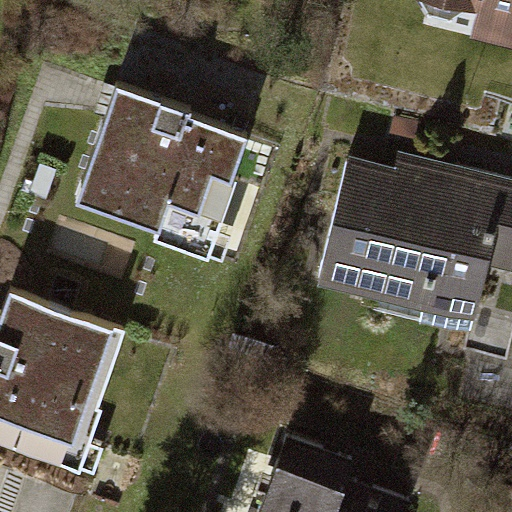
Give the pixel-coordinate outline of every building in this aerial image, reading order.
[(511,0),(400,0),(397,23),(511,43),(511,0)] [(211,149),(98,110),(62,215),(175,254),(211,149)] [(507,194),(347,157),(319,281),(478,317),(507,194)] [(121,327),(15,288),(0,328),(0,434),(10,439),(18,417),(80,439),(121,327)] [(356,483),(292,462),(275,511),(346,511),(352,496),(356,483)] [(346,511),(401,511),(352,496),(346,511)]
